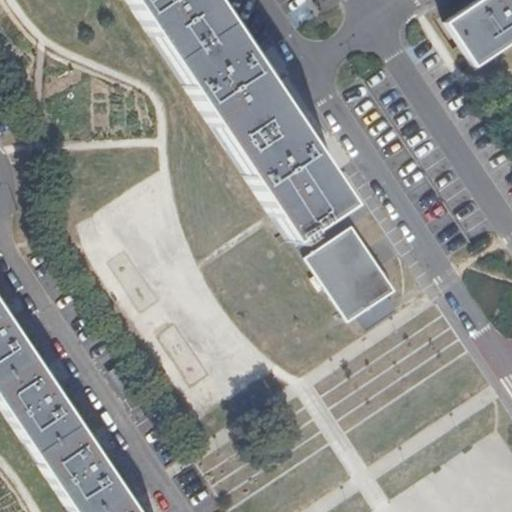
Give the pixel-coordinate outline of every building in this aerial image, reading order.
[(343,206),(318,167),(256,76),(206,0),(122,0),(286,244),(289,242),(301,262),(344,325),(353,319),(363,333),(392,314),(382,299),(392,293),(392,292),(349,229),(319,249),(306,230),(343,206)] [(511,42),(511,0),(481,0),(458,15),(443,26),(473,69),(511,42)] [(26,456),(69,426),(55,404),(50,397),(46,391),(9,336),(5,329),(1,323),(0,321),(0,417),(19,445),(26,456)] [(5,321),(1,323),(5,329),(9,336),(13,332),(5,321)] [(51,388),(46,391),(50,397),(55,404),(59,401),(51,388)] [(69,426),(26,456),(62,511),(125,511),(100,472),(96,466),(92,460),(69,426)] [(97,457),(92,460),(96,466),(100,472),(104,469),(97,457)]
